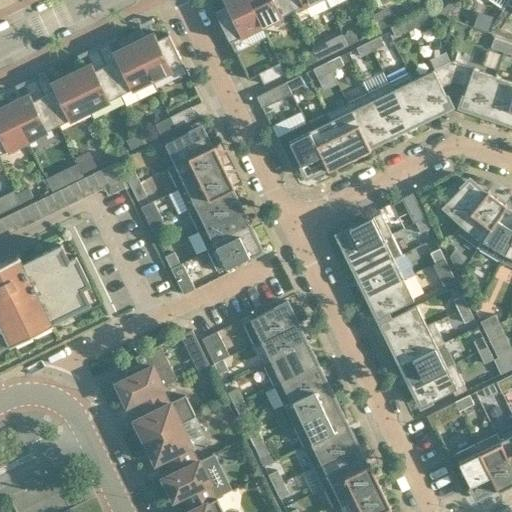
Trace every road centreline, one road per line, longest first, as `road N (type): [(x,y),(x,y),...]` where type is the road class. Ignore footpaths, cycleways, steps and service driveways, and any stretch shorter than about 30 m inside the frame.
road 1 (residential): [(428,511),(289,224)]
road 2 (residential): [(48,400),(75,358),(277,260)]
road 3 (residential): [(289,224),(180,0)]
road 4 (residential): [(511,164),(459,145),(289,224)]
